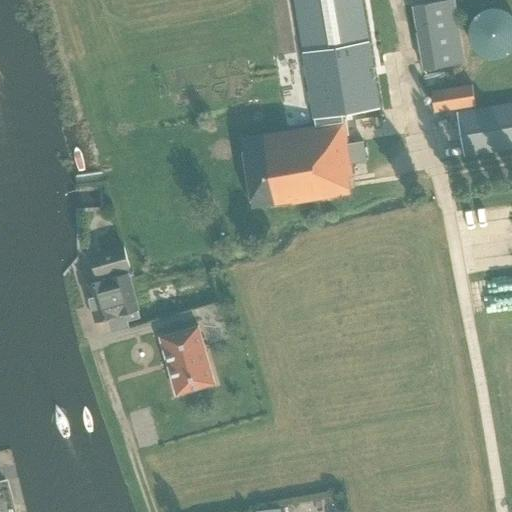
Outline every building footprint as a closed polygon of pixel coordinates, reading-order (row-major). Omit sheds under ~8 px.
[(363,141),(347,144),(343,122),(342,114),(379,108),(360,0),(293,0),(313,119),(336,115),(337,123),(241,139),(252,208),(270,205),(270,208),(350,194),(347,178),(352,177),(350,164),(365,162),(363,141)] [(452,0),(439,0),(412,5),(423,69),(463,62),(452,0)] [(499,5),(494,5),(489,5),(484,7),(479,9),(475,11),(472,15),(469,19),(467,23),(466,28),(465,33),(466,38),(467,43),(469,47),(472,51),(475,55),(479,58),(484,60),(489,61),(494,62),(499,61),(503,60),(508,58),(511,55),(511,54),(511,11),(508,9),(503,7),(499,5)] [(429,92),(433,114),(475,106),(472,85),(429,92)] [(511,102),(456,111),(464,156),(511,148),(511,102)] [(129,269),(122,246),(89,255),(96,278),(129,269)] [(209,265),(162,277),(170,307),(216,295),(209,265)] [(114,316),(124,313),(127,321),(140,317),(127,275),(104,281),(85,287),(95,322),(114,316)] [(176,395),(215,384),(198,326),(160,337),(176,395)] [(0,511),(12,511),(4,481),(0,482),(0,511)]
